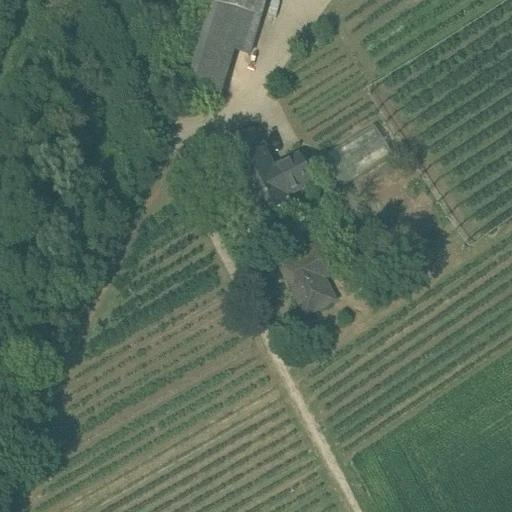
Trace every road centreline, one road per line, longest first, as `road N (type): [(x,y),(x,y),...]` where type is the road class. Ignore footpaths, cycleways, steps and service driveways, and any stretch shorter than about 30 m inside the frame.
road 1 (unclassified): [(102,0),(277,361)]
road 2 (track): [(355,511),(277,361)]
